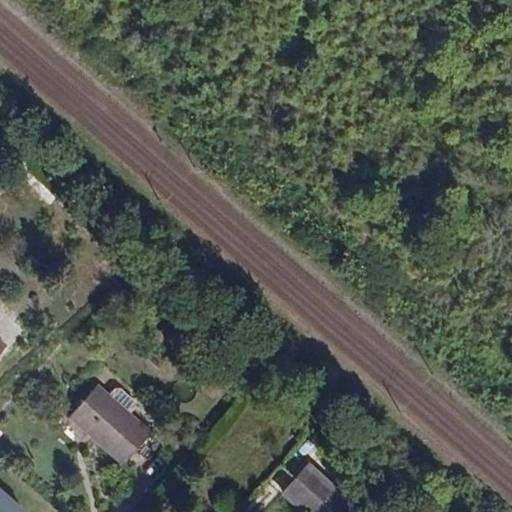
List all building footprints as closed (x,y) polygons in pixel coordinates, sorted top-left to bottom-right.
[(120,467),(148,436),(95,387),(67,418),(120,467)] [(280,493),(284,497),(310,468),(307,465),(280,493)] [(310,468),(284,497),(300,511),(358,511),(354,508),(310,468)] [(0,487),(0,511),(29,511),(0,487)] [(358,511),(367,511),(379,499),(370,490),(354,508),(358,511)]
